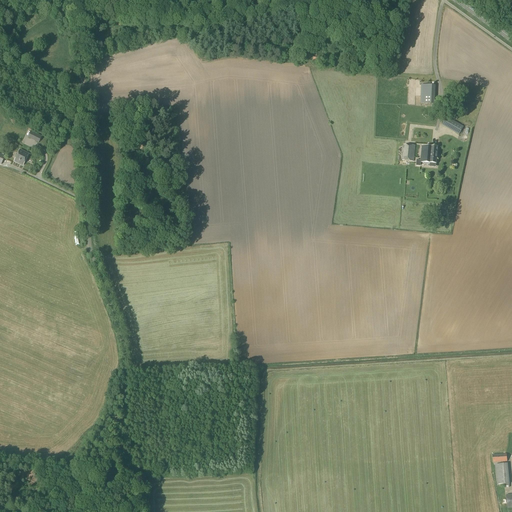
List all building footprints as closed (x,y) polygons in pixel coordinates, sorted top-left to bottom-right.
[(418,97),(418,85),(418,82),(410,82),(410,106),(416,106),(416,97),(418,97)] [(458,135),(463,127),(444,116),(442,120),(444,121),(442,125),(458,135)] [(39,142),(41,137),(31,131),(28,137),(39,142)] [(415,146),(403,145),(402,161),(414,162),(415,146)] [(429,166),(435,166),(436,164),(438,147),(422,146),(420,162),(430,163),(429,166)] [(23,166),(28,154),(20,150),(14,161),(23,166)] [(493,463),(507,462),(506,454),(492,455),(493,463)] [(509,487),(509,484),(507,464),(495,465),(497,485),(504,485),(504,488),(509,487)]
